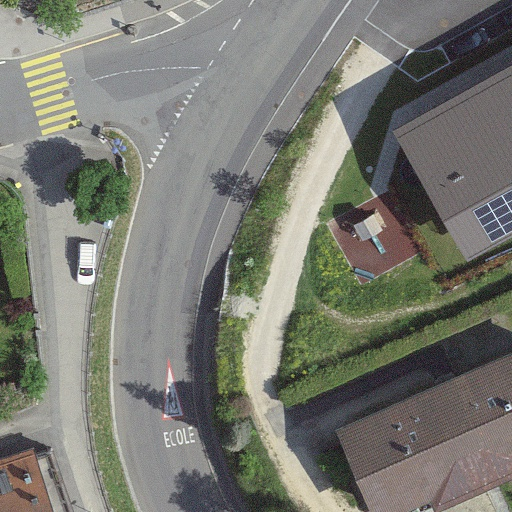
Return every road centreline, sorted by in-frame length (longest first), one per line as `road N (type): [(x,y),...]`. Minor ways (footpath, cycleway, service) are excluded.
road 1 (residential): [(243,83),(172,239),(161,347),(170,440),(196,511)]
road 2 (residential): [(243,83),(162,73),(0,113)]
